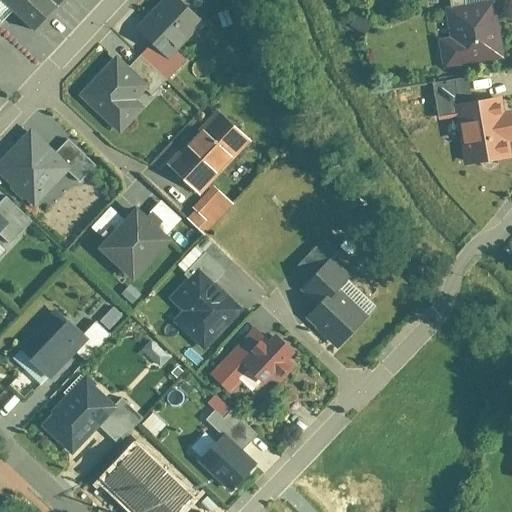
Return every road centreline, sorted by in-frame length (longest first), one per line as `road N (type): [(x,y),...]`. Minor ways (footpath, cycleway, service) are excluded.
road 1 (residential): [(511,219),(249,511)]
road 2 (residential): [(0,123),(112,0)]
